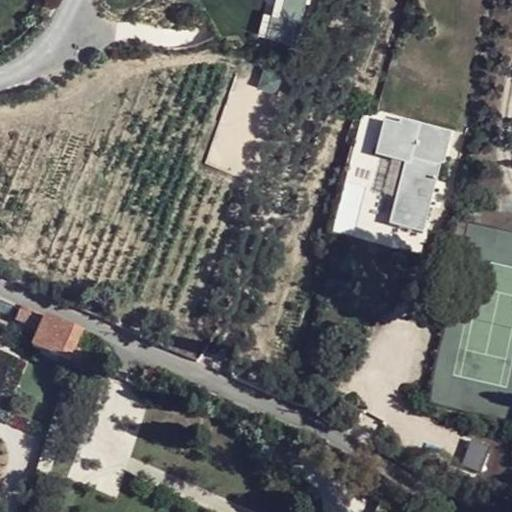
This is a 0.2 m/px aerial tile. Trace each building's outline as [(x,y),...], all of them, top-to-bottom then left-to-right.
[(421,231),(446,139),(388,123),(380,152),(413,161),(393,231),(421,231)] [(81,333),(22,307),(16,319),(40,329),(32,344),(32,346),(69,362),(81,333)] [(40,329),(16,319),(8,316),(1,331),(32,344),(40,329)] [(81,333),(69,362),(83,368),(96,339),(81,333)] [(76,390),(63,385),(50,428),(63,432),(76,390)] [(46,488),(54,461),(42,457),(34,485),(46,488)]
